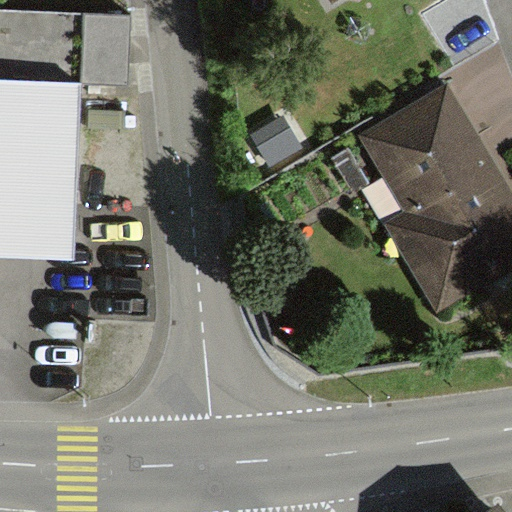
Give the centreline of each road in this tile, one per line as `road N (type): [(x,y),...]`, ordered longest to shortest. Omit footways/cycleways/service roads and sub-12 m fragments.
road 1 (residential): [(169,0),(212,466)]
road 2 (tertiary): [(212,466),(385,451),(511,429)]
road 3 (tertiary): [(0,465),(212,466)]
